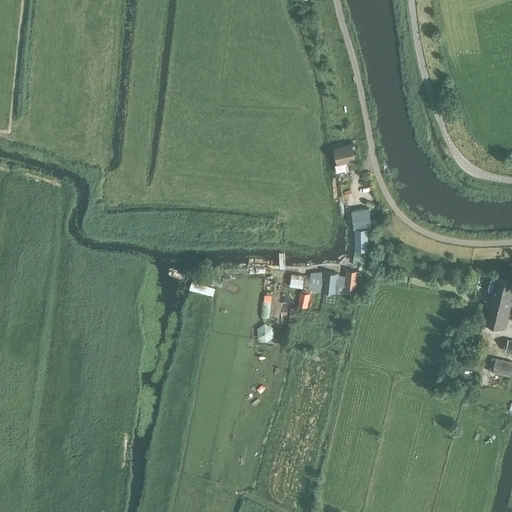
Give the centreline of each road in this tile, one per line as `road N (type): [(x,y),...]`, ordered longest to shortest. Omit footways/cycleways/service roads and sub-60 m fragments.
road 1 (unclassified): [(511,242),(432,235),(390,201),(337,0)]
road 2 (unclassified): [(408,0),(425,88),(448,138),(468,165),(511,181)]
road 3 (track): [(21,0),(9,133),(0,133)]
